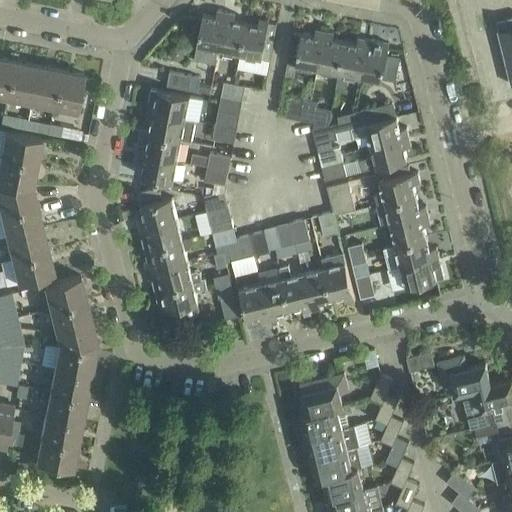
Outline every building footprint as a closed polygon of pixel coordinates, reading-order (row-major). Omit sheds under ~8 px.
[(215,63),(218,49),(225,10),(217,9),(215,16),(203,14),(194,58),(215,63)] [(218,49),(239,53),(246,22),(234,19),(235,12),(225,10),(218,49)] [(511,15),(496,20),(498,29),(511,85),(511,84),(511,15)] [(258,24),(246,22),(239,53),(269,59),(276,23),(269,21),(269,19),(259,17),(258,24)] [(287,63),(317,68),(324,30),(315,28),(314,35),(293,31),(287,63)] [(324,30),(317,68),(338,73),(344,41),(332,39),(334,31),(324,30)] [(348,74),(360,77),(367,38),(358,36),(356,43),(344,41),(338,73),(336,86),(345,88),(348,74)] [(389,42),(367,38),(360,77),(381,81),(383,70),(396,72),(400,56),(387,53),(389,42)] [(171,48),(169,54),(172,59),(178,60),(183,57),(185,52),(181,46),(175,45),(171,48)] [(13,59),(0,56),(0,94),(6,96),(13,59)] [(13,59),(6,96),(30,101),(37,64),(13,59)] [(30,101),(53,105),(61,68),(37,64),(30,101)] [(61,68),(53,105),(77,110),(84,73),(61,68)] [(197,91),(199,81),(200,77),(169,71),(166,85),(197,91)] [(199,81),(197,91),(210,93),(212,83),(199,81)] [(220,94),(242,99),(244,85),(223,81),(220,94)] [(148,100),(146,110),(185,118),(189,95),(158,89),(155,102),(148,100)] [(242,99),(220,94),(217,109),(239,113),(242,99)] [(285,116),(299,119),(303,97),(290,94),(285,116)] [(303,97),(299,119),(313,122),(317,99),(303,97)] [(366,123),(377,120),(374,106),(353,111),(354,119),(356,126),(366,124),(366,123)] [(217,109),(215,123),(236,128),(239,113),(217,109)] [(152,120),(149,133),(181,139),(185,118),(146,110),(144,119),(152,120)] [(369,134),(371,145),(409,136),(407,126),(400,128),(396,115),(377,120),(366,123),(366,124),(356,126),(351,128),(353,138),(369,134)] [(25,128),(27,120),(13,117),(12,125),(25,128)] [(354,119),(333,124),(335,131),(351,128),(356,126),(354,119)] [(25,128),(48,132),(50,124),(27,120),(25,128)] [(233,142),(236,128),(215,123),(212,138),(233,142)] [(50,124),(48,132),(73,137),(74,128),(50,124)] [(333,124),(328,125),(312,129),(316,143),(337,138),(335,131),(333,124)] [(0,153),(37,161),(42,137),(0,129),(0,153)] [(181,139),(149,133),(147,144),(140,143),(138,152),(177,160),(181,139)] [(411,144),(409,136),(371,145),(374,156),(358,160),(360,170),(407,159),(404,146),(411,144)] [(321,165),(342,160),(339,146),(318,152),(321,165)] [(173,181),(177,160),(138,152),(136,161),(143,163),(141,175),(173,181)] [(209,152),(208,156),(206,165),(228,170),(231,156),(209,152)] [(0,153),(0,183),(33,185),(37,161),(0,153)] [(206,165),(208,156),(192,153),(190,162),(206,165)] [(346,174),(342,160),(321,165),(325,179),(346,174)] [(378,205),(416,195),(413,182),(420,180),(417,170),(413,172),(411,164),(396,168),(398,176),(380,180),(382,191),(375,193),(378,205)] [(228,170),(206,165),(204,180),(225,184),(228,170)] [(326,186),(330,200),(351,195),(347,181),(326,186)] [(38,207),(33,185),(0,183),(0,208),(2,216),(38,207)] [(143,216),(137,218),(139,227),(177,217),(172,196),(162,198),(160,190),(150,187),(138,190),(142,203),(140,204),(143,216)] [(207,210),(228,205),(225,191),(203,196),(207,210)] [(354,209),(351,195),(330,200),(332,211),(333,215),(354,209)] [(390,223),(428,214),(426,204),(419,206),(416,195),(378,205),(383,225),(390,223)] [(228,205),(207,210),(210,225),(232,219),(228,205)] [(2,216),(7,238),(44,229),(38,207),(2,216)] [(338,232),(333,215),(332,211),(319,214),(324,235),(338,232)] [(428,214),(390,223),(395,244),(426,236),(423,224),(430,222),(428,214)] [(182,239),(177,217),(139,227),(144,248),(182,239)] [(304,218),(290,221),(296,242),(309,239),(304,218)] [(281,246),(296,242),(290,221),(276,224),(281,246)] [(237,240),(236,237),(233,226),(212,231),(212,232),(203,234),(208,254),(214,253),(226,250),(228,249),(226,243),(237,240)] [(49,251),(44,229),(7,238),(13,260),(49,251)] [(264,230),(249,234),(254,255),(269,251),(264,230)] [(229,261),(254,255),(249,234),(236,237),(237,240),(226,243),(228,249),(226,250),(229,261)] [(182,239),(144,248),(149,269),(188,259),(185,248),(190,247),(193,239),(192,236),(182,239)] [(426,236),(395,244),(401,265),(439,256),(436,246),(429,248),(426,236)] [(348,245),(350,255),(365,251),(365,250),(369,249),(367,241),(348,245)] [(229,261),(226,250),(214,253),(218,268),(227,265),(226,262),(229,261)] [(55,273),(49,251),(13,260),(18,282),(55,273)] [(367,261),(365,251),(350,255),(352,265),(367,261)] [(322,257),(324,266),(332,297),(343,295),(345,302),(355,299),(343,252),(322,257)] [(444,277),(439,256),(401,265),(406,286),(444,277)] [(191,272),(188,259),(149,269),(155,290),(201,278),(200,273),(197,270),(191,272)] [(279,267),(282,277),(290,308),(301,305),(303,312),(312,310),(303,272),(291,274),(289,264),(279,267)] [(324,266),(303,272),(312,310),(321,307),(320,301),(332,297),(324,266)] [(375,294),(370,273),(355,277),(360,297),(375,294)] [(44,284),(50,306),(86,297),(81,274),(44,284)] [(290,308),(282,277),(261,282),(270,320),(279,318),(278,311),(290,308)] [(201,279),(201,278),(155,290),(160,312),(173,308),(176,317),(183,319),(195,316),(200,309),(195,291),(206,288),(204,278),(201,279)] [(230,281),(217,284),(219,294),(232,291),(230,281)] [(249,325),(270,320),(261,282),(239,287),(249,325)] [(0,294),(0,318),(16,314),(11,292),(0,294)] [(240,314),(235,295),(234,293),(220,296),(225,318),(240,314)] [(92,319),(86,297),(50,306),(56,328),(92,319)] [(172,313),(163,315),(167,327),(175,325),(172,313)] [(0,332),(20,328),(16,314),(0,318),(0,332)] [(56,328),(59,342),(97,342),(92,319),(56,328)] [(0,332),(0,344),(23,344),(20,328),(0,332)] [(59,342),(56,360),(93,367),(97,342),(59,342)] [(0,344),(0,355),(21,359),(23,344),(0,344)] [(367,368),(379,365),(374,348),(363,351),(367,368)] [(431,350),(406,356),(409,368),(434,362),(431,350)] [(455,393),(461,391),(480,386),(491,383),(486,362),(467,367),(464,354),(437,361),(443,381),(452,379),(455,393)] [(21,359),(0,355),(0,381),(16,385),(20,365),(21,359)] [(88,392),(93,367),(56,360),(51,385),(88,392)] [(299,406),(301,414),(350,402),(342,403),(339,392),(348,389),(344,372),(299,383),(305,405),(299,406)] [(369,397),(381,402),(382,403),(386,393),(393,378),(381,372),(369,397)] [(511,377),(491,383),(480,386),(461,391),(465,407),(473,412),(482,410),(485,424),(511,417),(511,377)] [(24,397),(26,386),(18,384),(16,395),(24,397)] [(83,417),(88,392),(51,385),(46,410),(83,417)] [(375,418),(387,424),(391,414),(398,399),(386,393),(382,403),(381,402),(375,418)] [(9,431),(11,420),(14,404),(0,401),(0,446),(6,448),(7,443),(9,431)] [(306,435),(348,425),(345,413),(352,411),(350,402),(301,414),(306,435)] [(78,443),(83,417),(46,410),(41,436),(78,443)] [(403,420),(391,414),(387,424),(380,439),(392,445),(393,445),(397,435),(403,420)] [(511,417),(485,424),(486,424),(474,427),(478,443),(492,440),(497,459),(511,455),(511,417)] [(11,420),(9,431),(18,433),(20,421),(11,420)] [(306,435),(311,456),(358,445),(353,424),(349,425),(348,425),(306,435)] [(9,431),(7,443),(25,446),(27,435),(18,433),(9,431)] [(409,440),(397,435),(393,445),(392,445),(385,460),(398,465),(398,466),(402,456),(409,440)] [(73,468),(78,443),(41,436),(36,461),(73,468)] [(358,445),(311,456),(317,477),(358,467),(361,466),(355,445),(358,445)] [(507,468),(509,478),(511,477),(511,455),(497,459),(492,461),(494,471),(507,468)] [(391,481),(403,486),(407,477),(414,461),(402,456),(398,466),(398,465),(391,481)] [(324,484),(328,497),(363,488),(358,467),(317,477),(318,485),(324,484)] [(446,480),(459,491),(467,498),(476,487),(454,470),(446,480)] [(408,508),(412,498),(419,482),(407,477),(403,486),(396,502),(408,507),(408,508)] [(503,503),(511,500),(511,477),(509,478),(511,488),(511,491),(501,494),(503,503)] [(326,497),(329,511),(355,511),(373,508),(367,487),(363,488),(328,497),(326,497)] [(476,511),(480,508),(467,498),(459,491),(451,501),(464,511),(476,511)] [(420,511),(424,503),(412,498),(408,508),(408,507),(405,511),(420,511)] [(511,511),(511,500),(503,503),(505,510),(511,508),(511,511)]
